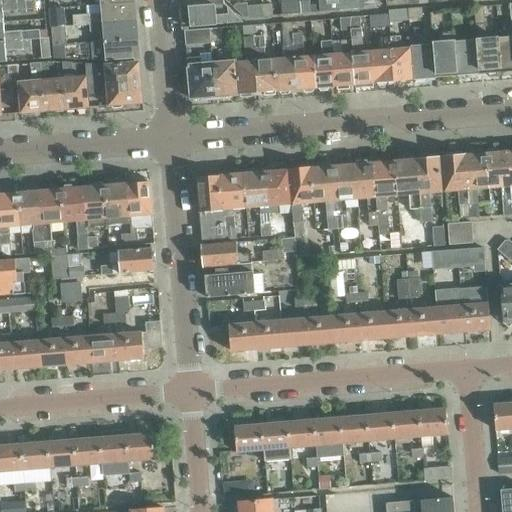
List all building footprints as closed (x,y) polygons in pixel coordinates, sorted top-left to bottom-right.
[(0,22),(3,22),(2,11),(35,9),(35,8),(44,7),(43,0),(27,0),(0,2),(0,22)] [(338,10),(337,0),(318,0),(319,12),(338,10)] [(337,0),(338,10),(357,9),(356,0),(337,0)] [(379,0),(356,0),(357,9),(380,7),(379,0)] [(136,20),(134,1),(101,4),(102,13),(74,16),(74,25),(89,24),(136,20)] [(282,15),(301,13),(300,1),(281,3),(282,15)] [(309,1),(300,1),(301,13),(310,12),(309,1)] [(244,18),(248,18),(247,6),(247,2),(237,3),(233,7),(244,18)] [(226,13),(216,14),(215,4),(204,5),(183,7),(184,27),(243,22),(226,6),(226,13)] [(271,4),(262,5),(263,16),(272,16),(271,4)] [(248,18),(263,16),(262,5),(247,6),(248,18)] [(474,7),(476,39),(479,74),(489,73),(491,76),(497,75),(499,72),(501,72),(498,38),(486,39),(483,6),(474,7)] [(422,7),(408,9),(408,19),(422,17),(422,7)] [(398,9),(388,10),(388,14),(389,22),(399,21),(398,9)] [(440,23),(439,9),(430,9),(432,23),(440,23)] [(464,30),(462,13),(452,14),(454,31),(464,30)] [(389,22),(388,14),(378,15),(379,27),(389,26),(389,22)] [(350,29),(349,17),(339,18),(340,30),(350,29)] [(359,17),(349,17),(350,29),(360,29),(359,17)] [(137,39),(136,20),(89,24),(90,33),(103,32),(104,42),(137,39)] [(0,41),(30,39),(32,39),(32,31),(4,33),(3,22),(0,22),(0,41)] [(292,22),(281,23),(282,35),(292,34),(293,34),(292,22)] [(253,37),(254,37),(253,25),(242,26),(243,38),(253,37)] [(53,46),(65,45),(67,45),(65,26),(51,27),(53,46)] [(220,28),(210,29),(211,41),(221,40),(220,28)] [(211,42),(211,41),(210,29),(185,31),(186,44),(211,42)] [(372,83),(374,82),(372,51),(362,52),(360,29),(350,29),(351,40),(355,84),(362,83),(364,86),(370,86),(372,83)] [(302,33),(293,34),(292,34),(297,89),(303,88),(306,91),(312,91),(313,87),(316,87),(313,56),(304,56),(303,44),(302,33)] [(432,43),(432,44),(433,44),(436,77),(445,77),(447,80),(454,79),(456,76),(457,76),(455,41),(454,33),(440,34),(440,42),(432,43)] [(297,89),(292,34),(282,35),(284,58),(275,59),(277,90),(280,90),(282,93),(288,93),(290,89),(297,89)] [(275,91),(277,90),(275,59),(265,60),(263,36),(254,37),(253,37),(258,92),(265,91),(267,94),(273,94),(275,91)] [(411,79),(413,79),(411,47),(401,48),(400,36),(390,37),(394,81),(401,80),(403,83),(409,83),(411,79)] [(511,36),(498,38),(501,72),(503,72),(505,75),(511,74),(511,73),(511,36)] [(49,37),(47,38),(40,38),(42,58),(51,58),(49,37)] [(251,93),(258,92),(253,37),(243,38),(244,49),(245,61),(235,62),(238,94),(241,93),(243,96),(249,96),(251,93)] [(381,50),(372,51),(374,82),(377,82),(379,85),(385,85),(387,81),(394,81),(390,37),(380,37),(381,50)] [(31,48),(30,39),(0,41),(0,61),(6,61),(5,50),(23,49),(31,48)] [(105,61),(139,58),(137,39),(104,42),(91,43),(92,60),(105,61)] [(479,74),(476,39),(455,41),(457,76),(467,75),(469,78),(476,77),(477,74),(479,74)] [(333,54),(336,86),(338,85),(340,88),(346,88),(348,85),(355,84),(351,40),(341,41),(342,53),(333,54)] [(323,55),(313,56),(316,87),(318,87),(321,90),(327,89),(329,86),(336,86),(333,54),(332,41),(322,42),(323,55)] [(436,78),(436,77),(433,44),(432,44),(411,46),(411,47),(413,79),(414,80),(416,80),(418,83),(425,82),(426,79),(436,78)] [(66,58),(65,45),(53,46),(54,57),(66,58)] [(202,100),(215,99),(212,61),(212,56),(187,58),(190,99),(202,98),(202,100)] [(238,94),(235,62),(235,58),(223,59),(223,60),(212,61),(215,99),(228,98),(228,95),(238,94)] [(41,75),(51,74),(50,62),(40,63),(41,75)] [(139,62),(105,65),(107,85),(141,82),(139,62)] [(18,82),(19,89),(20,102),(21,113),(23,113),(26,114),(32,114),(34,112),(44,111),(41,81),(41,80),(41,75),(40,63),(31,64),(33,81),(18,82)] [(62,63),(64,79),(66,109),(76,108),(78,110),(85,109),(87,107),(89,107),(88,97),(87,87),(86,77),(73,78),(72,63),(62,63)] [(11,76),(18,75),(19,75),(18,64),(7,65),(8,73),(11,76)] [(96,76),(86,77),(87,87),(97,86),(96,76)] [(64,109),(66,109),(64,79),(41,80),(41,81),(44,111),(54,110),(56,112),(62,111),(64,109)] [(143,103),(141,82),(107,85),(109,105),(112,105),(114,107),(120,106),(122,104),(143,103)] [(97,86),(87,87),(88,97),(98,96),(97,86)] [(20,102),(19,89),(11,89),(12,103),(20,102)] [(511,214),(511,195),(508,151),(499,152),(499,149),(488,150),(489,153),(487,153),(490,187),(502,186),(504,215),(511,214)] [(474,154),(465,155),(470,218),(479,217),(477,188),(490,187),(487,153),(484,153),(484,150),(473,151),(474,154)] [(470,218),(465,155),(455,156),(453,153),(447,153),(445,156),(443,157),(445,191),(458,190),(460,218),(470,218)] [(421,222),(422,222),(432,221),(430,193),(442,192),(439,157),(437,157),(434,154),(428,155),(426,158),(417,159),(421,208),(420,208),(421,222)] [(411,209),(420,208),(421,208),(417,159),(407,160),(405,157),(399,157),(397,161),(395,161),(398,195),(410,194),(411,209)] [(382,162),(374,163),(380,225),(389,224),(386,196),(398,195),(395,161),(393,161),(393,158),(382,158),(382,162)] [(353,164),(356,198),(367,197),(370,226),(380,225),(374,163),(368,163),(365,160),(358,161),(356,164),(353,164)] [(342,165),(333,166),(339,228),(348,228),(346,199),(356,198),(353,164),(352,164),(350,161),(344,162),(342,165)] [(312,168),(315,201),(325,201),(328,229),(339,228),(333,166),(324,167),(321,164),(314,164),(312,168)] [(298,169),(289,170),(292,203),(295,238),(305,237),(303,202),(315,201),(312,168),(309,168),(309,165),(298,166),(298,169)] [(289,170),(286,170),(286,167),(275,168),(275,171),(266,171),(270,213),(271,224),(272,236),(282,235),(281,223),(279,223),(278,205),(292,203),(289,170)] [(245,173),(243,173),(246,207),(262,206),(262,207),(259,208),(261,225),(262,225),(263,237),(272,236),(271,224),(270,213),(266,171),(255,172),(254,170),(247,170),(245,173)] [(231,209),(246,207),(243,173),(241,174),(239,171),(231,171),(230,174),(221,175),(224,217),(232,216),(231,209)] [(225,228),(224,217),(221,175),(213,176),(212,174),(210,174),(210,176),(200,177),(197,181),(202,242),(226,240),(225,228)] [(137,183),(127,184),(130,223),(131,233),(132,246),(137,245),(136,229),(152,228),(149,182),(146,182),(144,179),(139,179),(137,183)] [(108,219),(109,218),(109,224),(130,223),(127,184),(117,185),(115,181),(108,182),(107,185),(105,186),(108,219)] [(93,187),(83,187),(86,220),(108,219),(105,186),(102,186),(102,183),(93,183),(93,187)] [(76,227),(78,250),(88,249),(87,237),(86,220),(83,187),(73,188),(72,185),(65,185),(64,189),(61,190),(64,222),(78,221),(78,227),(76,227)] [(50,190),(40,191),(45,252),(44,253),(44,257),(51,257),(55,256),(53,240),(51,240),(50,223),(64,222),(61,190),(59,190),(57,186),(51,187),(50,190)] [(20,193),(17,193),(20,225),(20,226),(34,224),(34,231),(32,231),(34,253),(44,253),(45,252),(40,191),(29,192),(28,189),(21,189),(20,193)] [(0,247),(1,257),(11,256),(10,244),(9,244),(8,232),(7,232),(6,226),(20,225),(17,193),(16,193),(14,190),(8,190),(6,194),(0,194),(0,247)] [(449,224),(449,234),(474,232),(473,222),(449,224)] [(435,246),(446,245),(445,226),(433,227),(435,246)] [(225,228),(226,240),(236,239),(235,227),(225,228)] [(449,234),(450,245),(474,243),(474,232),(449,234)] [(132,246),(131,233),(120,234),(121,246),(132,246)] [(97,236),(87,237),(88,249),(98,248),(97,236)] [(296,251),(295,238),(282,239),(283,248),(283,252),(296,251)] [(511,241),(510,240),(506,240),(498,249),(511,261),(511,241)] [(237,243),(202,246),(204,266),(252,262),(251,252),(238,253),(237,243)] [(457,249),(458,262),(484,260),(483,247),(475,248),(457,249)] [(111,265),(100,266),(101,275),(153,271),(152,260),(155,258),(155,252),(151,251),(151,248),(118,250),(119,263),(111,264),(111,265)] [(262,250),(263,261),(263,262),(284,260),(283,252),(283,248),(262,250)] [(458,262),(457,249),(431,251),(432,264),(458,262)] [(53,279),(69,277),(68,267),(67,255),(55,256),(51,257),(53,279)] [(353,269),(352,258),(328,260),(329,273),(336,272),(336,270),(353,269)] [(0,295),(25,294),(24,281),(23,281),(22,272),(16,272),(15,259),(0,260),(0,295)] [(204,266),(207,297),(264,292),(264,291),(270,290),(268,273),(262,273),(262,275),(253,276),(252,262),(204,266)] [(78,266),(68,267),(69,277),(83,276),(84,276),(84,268),(83,266),(78,266)] [(408,279),(410,297),(420,297),(419,278),(408,279)] [(399,298),(410,297),(408,279),(397,280),(399,298)] [(511,280),(500,281),(503,322),(509,327),(511,323),(511,280)] [(82,301),(81,289),(80,282),(61,284),(63,302),(82,301)] [(368,293),(357,294),(358,302),(369,302),(368,293)] [(347,303),(358,302),(357,294),(356,294),(349,294),(347,295),(347,303)] [(305,298),(306,307),(316,306),(316,297),(305,298)] [(34,298),(8,301),(9,313),(36,311),(34,298)] [(295,308),(306,307),(305,298),(294,299),(295,308)] [(8,301),(0,301),(0,314),(9,313),(8,301)] [(254,302),(255,312),(265,311),(264,301),(254,302)] [(254,302),(243,303),(244,312),(255,312),(254,302)] [(491,329),(489,303),(463,305),(465,331),(491,329)] [(465,331),(463,305),(437,308),(439,333),(465,331)] [(439,333),(437,308),(411,310),(413,335),(439,333)] [(413,335),(411,310),(385,312),(387,338),(413,335)] [(387,338),(385,312),(359,314),(361,340),(387,338)] [(113,314),(114,323),(125,322),(124,313),(113,314)] [(113,314),(103,315),(104,324),(114,323),(113,314)] [(361,340),(359,314),(333,317),(336,342),(361,340)] [(336,342),(333,317),(307,319),(309,344),(336,342)] [(62,319),(63,327),(73,326),(73,318),(62,319)] [(62,319),(51,319),(52,328),(63,327),(62,319)] [(309,344),(307,319),(281,321),(283,347),(309,344)] [(116,334),(118,360),(144,358),(143,349),(163,347),(161,321),(146,322),(147,332),(116,334)] [(283,347),(281,321),(255,323),(257,349),(283,347)] [(257,349),(255,323),(229,326),(231,351),(257,349)] [(90,337),(93,363),(118,360),(116,334),(90,337)] [(64,339),(66,365),(93,363),(90,337),(64,339)] [(38,341),(40,367),(66,365),(64,339),(38,341)] [(12,344),(14,369),(40,367),(38,341),(12,344)] [(0,344),(0,370),(14,369),(12,344),(0,344)] [(511,402),(494,404),(496,429),(511,427),(511,402)] [(420,411),(422,436),(449,434),(446,409),(420,411)] [(422,436),(420,411),(393,413),(396,438),(422,436)] [(396,438),(393,413),(367,416),(369,441),(396,438)] [(369,441),(367,416),(340,418),(343,443),(369,441)] [(343,443),(340,418),(314,420),(316,445),(343,443)] [(316,445),(314,420),(288,422),(290,447),(316,445)] [(290,447),(288,422),(261,424),(264,450),(290,447)] [(264,450),(261,424),(235,427),(237,452),(264,450)] [(127,435),(129,460),(156,458),(153,433),(127,435)] [(101,438),(103,463),(129,460),(127,435),(101,438)] [(74,440),(76,465),(103,463),(101,438),(74,440)] [(47,442),(50,467),(76,465),(74,440),(47,442)] [(21,445),(23,470),(50,467),(47,442),(21,445)] [(0,446),(0,471),(23,470),(21,445),(0,446)] [(423,457),(423,448),(412,449),(413,458),(423,457)] [(370,453),(371,462),(381,461),(381,452),(370,453)] [(371,462),(370,453),(360,454),(361,462),(371,462)] [(330,474),(329,465),(328,456),(317,457),(318,466),(319,474),(330,474)] [(511,456),(499,458),(500,473),(511,472),(511,456)] [(318,466),(317,457),(306,458),(307,467),(318,466)] [(425,481),(452,479),(451,466),(424,468),(425,481)] [(130,473),(130,481),(141,481),(140,472),(130,473)] [(77,477),(78,486),(89,485),(88,476),(77,477)] [(78,497),(78,486),(77,477),(67,478),(67,487),(71,487),(72,498),(78,497)] [(25,482),(25,491),(36,490),(35,481),(25,482)] [(25,491),(25,482),(14,482),(15,491),(25,491)] [(142,483),(131,484),(132,496),(143,495),(142,483)] [(238,496),(237,483),(222,484),(223,497),(238,496)] [(511,511),(511,488),(501,489),(503,511),(511,511)] [(385,511),(454,511),(454,497),(385,502),(385,511)] [(272,511),(272,499),(240,502),(240,511),(272,511)] [(26,511),(25,502),(1,504),(1,511),(26,511)] [(385,511),(385,502),(373,503),(373,511),(385,511)] [(373,511),(373,503),(362,504),(362,511),(373,511)]
